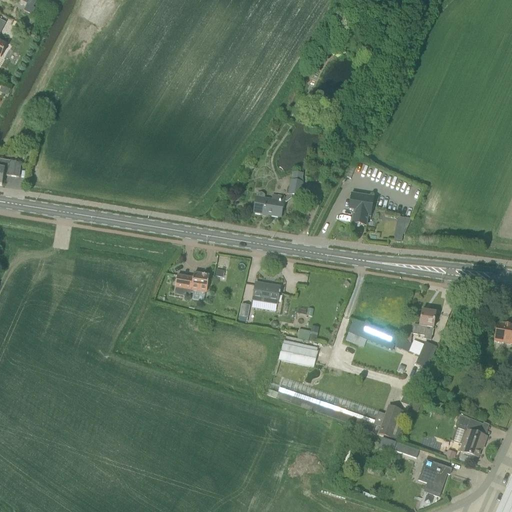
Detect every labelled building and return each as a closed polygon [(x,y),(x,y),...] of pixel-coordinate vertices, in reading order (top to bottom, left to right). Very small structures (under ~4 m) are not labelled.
[(34,17),(37,11),(33,9),(37,0),(36,0),(8,0),(12,1),(12,0),(16,0),(27,5),(23,11),(34,17)] [(409,0),(411,1),(410,2),(423,8),(426,0),(409,0)] [(0,90),(0,93),(7,97),(10,91),(2,87),(0,90)] [(27,126),(35,130),(40,121),(32,116),(27,126)] [(0,160),(0,185),(2,186),(4,176),(19,179),(21,165),(10,163),(9,170),(0,168),(0,165),(1,161),(0,160)] [(293,173),(293,177),(292,181),(290,181),(288,195),(300,197),(302,183),(301,183),(303,174),(293,173)] [(257,194),(257,199),(256,199),(254,213),(280,218),(284,199),(273,197),(272,201),(264,200),(265,196),(261,193),(257,194)] [(354,211),(352,225),(365,227),(367,217),(370,217),(373,198),(351,195),(348,211),(354,211)] [(405,236),(411,220),(405,219),(397,218),(394,241),(402,242),(402,237),(403,235),(405,236)] [(215,277),(223,279),(224,272),(216,270),(215,277)] [(193,279),(177,277),(175,288),(206,293),(209,277),(194,274),(193,279)] [(265,286),(255,284),(252,302),(277,306),(279,295),(280,295),(280,293),(279,293),(279,291),(280,288),(265,286)] [(248,318),(250,306),(241,305),(239,317),(248,318)] [(419,327),(414,326),(412,336),(424,337),(424,341),(431,342),(435,314),(422,312),(419,327)] [(392,352),(394,346),(397,339),(353,321),(348,334),(392,352)] [(511,345),(511,325),(497,323),(494,342),(503,344),(503,341),(511,342),(510,345),(511,345)] [(316,341),(319,328),(312,327),(309,339),(316,341)] [(299,330),(297,340),(308,342),(310,332),(299,330)] [(395,333),(395,338),(400,340),(410,344),(412,336),(395,333)] [(397,346),(396,349),(408,354),(409,353),(412,345),(410,344),(400,340),(397,346)] [(425,360),(431,346),(425,344),(419,358),(425,360)] [(278,361),(314,369),(318,353),(283,345),(278,361)] [(406,392),(415,395),(420,381),(418,380),(407,389),(406,392)] [(379,436),(390,440),(399,411),(388,407),(381,428),(279,392),(276,400),(379,435),(379,436)] [(417,413),(423,400),(416,397),(410,410),(417,413)] [(486,438),(480,436),(483,426),(459,418),(451,442),(464,446),(462,453),(477,458),(480,449),(482,450),(486,438)] [(393,452),(396,444),(382,439),(379,449),(393,454),(393,452)] [(418,452),(396,444),(393,452),(416,460),(418,452)] [(351,451),(345,449),(341,462),(347,464),(351,451)] [(445,459),(453,462),(455,454),(448,452),(445,459)] [(425,490),(434,493),(433,497),(439,499),(440,495),(447,475),(449,476),(451,470),(433,464),(432,465),(424,463),(418,482),(427,485),(425,490)] [(511,511),(511,475),(495,511),(511,511)] [(378,505),(380,500),(363,493),(361,498),(378,505)]
